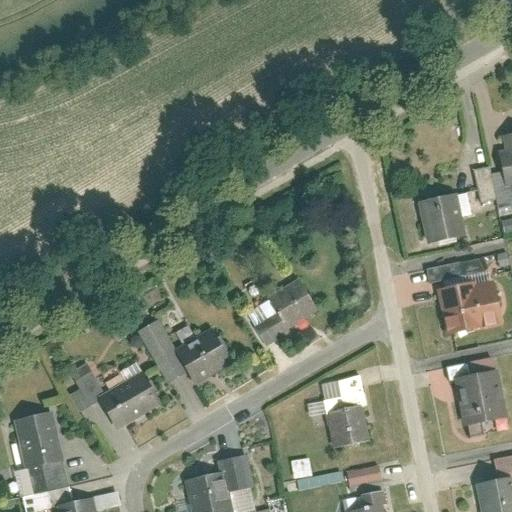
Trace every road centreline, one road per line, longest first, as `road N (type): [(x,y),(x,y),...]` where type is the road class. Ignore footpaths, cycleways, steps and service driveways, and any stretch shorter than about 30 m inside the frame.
road 1 (residential): [(0,324),(333,129)]
road 2 (residential): [(390,322),(141,454),(119,480),(118,511)]
road 3 (residential): [(333,129),(511,24)]
road 4 (residential): [(333,129),(359,162),(390,322)]
road 5 (residential): [(390,322),(430,511)]
